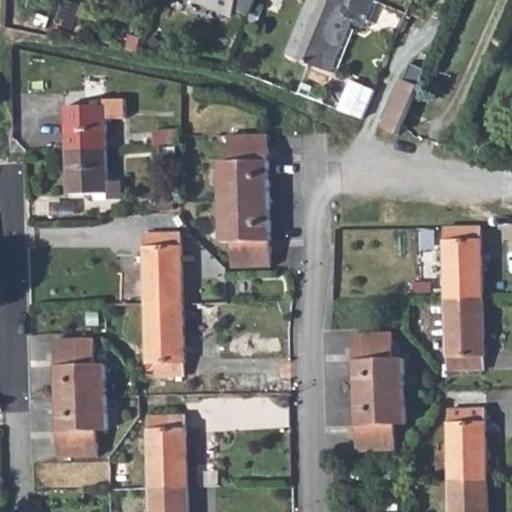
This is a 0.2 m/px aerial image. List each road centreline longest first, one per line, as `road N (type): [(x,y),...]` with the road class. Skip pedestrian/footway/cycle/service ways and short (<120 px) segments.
road 1 (residential): [(320,511),(323,168),(417,166),(511,196)]
road 2 (residential): [(10,155),(22,511)]
